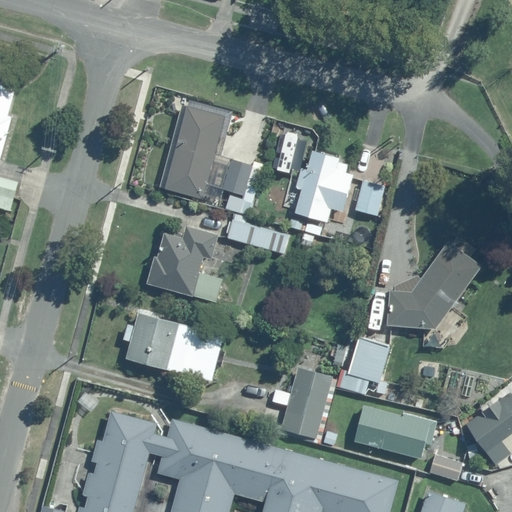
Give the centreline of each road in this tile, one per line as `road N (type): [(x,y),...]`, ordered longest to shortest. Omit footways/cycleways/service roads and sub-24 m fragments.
road 1 (residential): [(114,23),(0,472)]
road 2 (residential): [(411,90),(114,23)]
